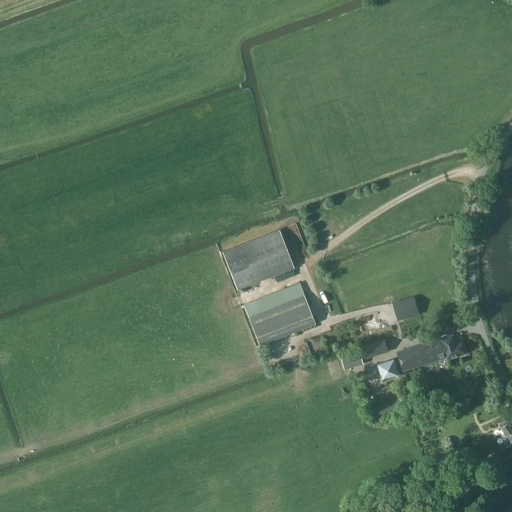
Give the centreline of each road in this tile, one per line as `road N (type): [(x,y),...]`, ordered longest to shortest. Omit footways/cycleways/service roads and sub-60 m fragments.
road 1 (track): [(0,461),(292,352),(299,382)]
road 2 (unclassified): [(511,126),(479,178),(471,242),(481,329),(511,394)]
